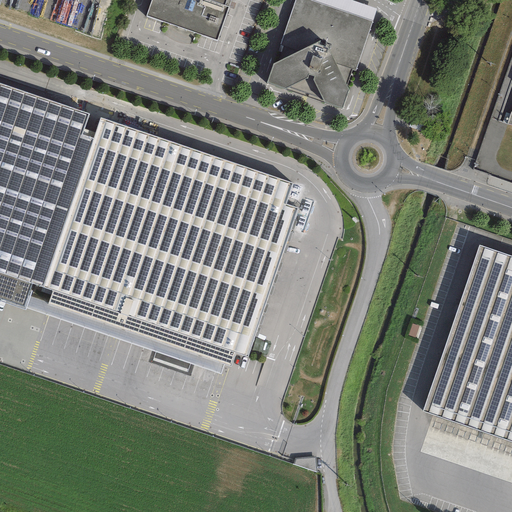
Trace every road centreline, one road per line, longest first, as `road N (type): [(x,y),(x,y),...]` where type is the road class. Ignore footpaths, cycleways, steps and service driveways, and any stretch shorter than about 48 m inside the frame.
road 1 (secondary): [(343,151),(0,34)]
road 2 (unclassified): [(326,443),(332,392),(379,240),(369,183)]
road 3 (tertiary): [(375,135),(420,0)]
road 4 (secondary): [(389,168),(511,208)]
